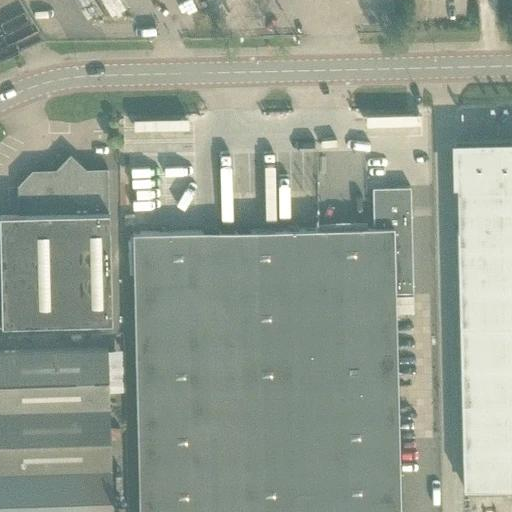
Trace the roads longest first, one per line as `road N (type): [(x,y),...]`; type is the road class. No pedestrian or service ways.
road 1 (unknown): [(328,34),(326,144),(412,145),(421,154),(431,511)]
road 2 (unclassified): [(0,109),(19,95),(63,86),(511,77)]
road 3 (unknown): [(444,78),(455,511)]
road 4 (unknown): [(206,146),(326,144)]
